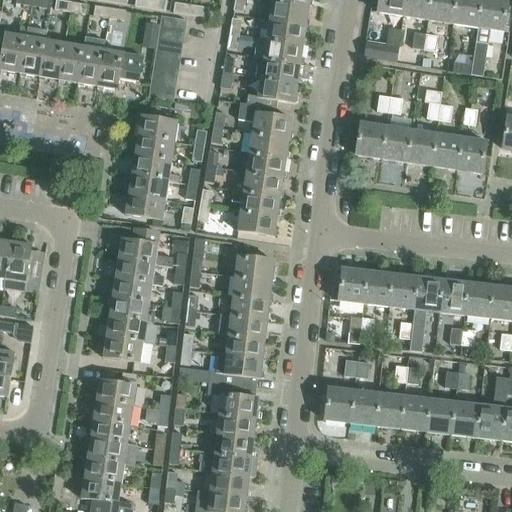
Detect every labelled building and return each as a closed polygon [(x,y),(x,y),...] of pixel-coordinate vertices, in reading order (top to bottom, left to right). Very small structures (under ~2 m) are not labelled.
[(46,0),(32,0),(31,8),(47,10),(49,0),(46,0)] [(152,11),(153,1),(148,0),(136,0),(135,8),(152,11)] [(245,0),(235,0),(234,12),(243,14),(245,0)] [(403,19),(406,0),(379,0),(378,15),(403,19)] [(428,23),(431,0),(406,0),(403,19),(428,23)] [(453,26),(457,0),(431,0),(428,23),(453,26)] [(482,0),(478,30),(476,44),(472,67),(454,64),(453,74),(483,79),(490,32),(504,34),(509,2),(508,2),(508,0),(482,0)] [(478,30),(482,0),(457,0),(453,26),(478,30)] [(70,14),(72,4),(56,1),(55,12),(70,14)] [(153,1),(152,11),(166,13),(168,3),(153,1)] [(272,2),(270,21),(269,23),(307,28),(310,8),(272,2)] [(72,4),(70,14),(86,16),(87,6),(72,4)] [(192,17),(193,7),(175,4),(174,14),(192,17)] [(110,20),(111,10),(95,7),(93,18),(110,20)] [(193,7),(192,17),(204,19),(206,9),(193,7)] [(111,10),(110,20),(125,23),(126,12),(111,10)] [(188,22),(162,18),(160,30),(186,35),(188,22)] [(230,36),(239,37),(242,22),(232,20),(230,36)] [(269,23),(270,21),(257,20),(256,29),(268,31),(267,40),(267,42),(304,47),(307,28),(269,23)] [(7,36),(1,73),(21,76),(27,39),(28,28),(20,27),(19,37),(7,36)] [(159,42),(184,46),(186,35),(160,30),(159,42)] [(423,52),(426,36),(415,34),(412,50),(423,52)] [(239,37),(230,36),(227,51),(237,52),(239,37)] [(426,36),(423,52),(436,54),(438,38),(426,36)] [(21,76),(41,79),(47,42),(27,39),(21,76)] [(85,48),(80,86),(99,89),(105,51),(106,43),(87,39),(85,48)] [(253,49),(255,49),(253,59),(301,66),(304,47),(267,42),(267,40),(255,39),(253,49)] [(66,45),(47,42),(41,79),(60,82),(66,45)] [(157,53),(182,56),(184,46),(159,42),(157,53)] [(395,65),(398,48),(366,43),(364,60),(376,62),(395,65)] [(85,48),(66,45),(60,82),(80,86),(85,48)] [(143,59),(124,56),(125,54),(105,51),(99,89),(119,92),(120,82),(139,85),(143,59)] [(155,65),(180,69),(182,56),(157,53),(155,65)] [(223,75),(233,76),(236,61),(226,59),(223,75)] [(254,79),(261,80),(298,86),(301,66),(253,59),(252,68),(256,69),(254,79)] [(153,77),(178,81),(180,69),(155,65),(153,77)] [(233,76),(223,75),(221,89),(230,91),(233,76)] [(178,81),(153,77),(151,88),(176,92),(178,81)] [(298,86),(261,80),(258,100),(247,98),(246,106),(258,108),(277,111),(278,103),(295,105),(298,86)] [(176,92),(151,88),(149,99),(175,103),(176,92)] [(425,104),(429,105),(427,121),(439,123),(442,107),(443,95),(427,93),(425,104)] [(389,115),(392,100),(380,98),(377,113),(389,115)] [(392,100),(389,115),(400,117),(403,101),(392,100)] [(290,142),(293,121),(257,116),(258,108),(246,106),(241,105),(238,122),(254,124),(252,136),(290,142)] [(453,109),(442,107),(439,123),(451,125),(453,109)] [(478,112),(466,110),(463,126),(476,128),(478,112)] [(214,130),(223,131),(226,116),(216,114),(214,130)] [(141,118),(138,138),(176,144),(179,123),(141,118)] [(503,152),(511,153),(511,120),(508,120),(503,152)] [(382,162),(387,130),(361,126),(356,158),(382,162)] [(223,131),(214,130),(211,145),(220,146),(223,131)] [(412,134),(387,130),(382,162),(407,166),(412,134)] [(195,147),(204,148),(207,134),(197,132),(195,147)] [(437,138),(412,134),(407,166),(432,170),(437,138)] [(252,136),(249,156),(287,161),(290,142),(252,136)] [(138,138),(135,157),(173,163),(176,144),(138,138)] [(462,142),(437,138),(432,170),(457,174),(462,142)] [(462,142),(457,174),(483,177),(488,146),(462,142)] [(204,148),(195,147),(192,162),(202,164),(204,148)] [(207,168),(217,170),(219,154),(209,153),(207,168)] [(249,156),(247,175),(284,180),(287,161),(249,156)] [(135,157),(132,176),(170,183),(170,182),(179,184),(180,176),(171,175),(173,163),(135,157)] [(217,170),(207,168),(204,184),(214,185),(217,170)] [(188,186),(198,187),(201,172),(191,170),(188,186)] [(247,175),(244,193),(244,195),(281,201),(284,180),(247,175)] [(132,176),(129,196),(167,202),(170,183),(132,176)] [(198,187),(188,186),(186,201),(196,203),(198,187)] [(200,207),(210,209),(213,193),(203,191),(200,207)] [(232,203),(242,204),(241,214),(278,220),(281,201),(244,195),(244,193),(233,192),(232,203)] [(164,222),(167,202),(129,196),(126,216),(164,222)] [(210,209),(200,207),(198,222),(208,224),(210,209)] [(191,226),(194,211),(184,209),(181,225),(191,226)] [(241,214),(238,233),(276,238),(278,220),(241,214)] [(133,243),(122,241),(119,262),(155,268),(156,267),(172,269),(173,260),(157,257),(159,247),(157,247),(159,236),(135,232),(133,243)] [(13,243),(0,241),(0,279),(7,281),(13,243)] [(191,273),(201,275),(205,243),(195,241),(191,273)] [(26,293),(33,246),(13,243),(7,281),(5,289),(26,293)] [(232,245),(231,257),(238,258),(235,279),(273,283),(276,262),(274,262),(275,252),(232,245)] [(176,271),(186,273),(188,256),(178,255),(176,271)] [(165,279),(154,277),(155,268),(119,262),(116,281),(152,287),(153,286),(163,288),(165,279)] [(186,273),(176,271),(174,286),(184,287),(186,273)] [(201,275),(191,273),(190,289),(199,290),(201,275)] [(339,305),(365,308),(369,276),(343,273),(339,305)] [(365,308),(390,311),(394,279),(369,276),(365,308)] [(235,279),(233,298),(271,302),(273,283),(235,279)] [(390,311),(414,314),(415,314),(419,282),(394,279),(390,311)] [(116,281),(113,301),(149,307),(152,287),(116,281)] [(426,315),(440,317),(444,285),(419,282),(415,314),(414,314),(413,326),(414,326),(412,342),(411,342),(410,353),(422,355),(426,315)] [(469,287),(444,285),(440,317),(465,319),(469,287)] [(494,290),(469,287),(465,319),(490,322),(494,290)] [(490,322),(511,324),(511,292),(494,290),(490,322)] [(171,310),(181,312),(183,295),(173,294),(171,310)] [(187,313),(197,314),(198,298),(189,297),(187,313)] [(233,298),(231,318),(269,322),(271,302),(233,298)] [(155,317),(148,316),(149,307),(113,301),(110,321),(146,326),(146,325),(154,326),(155,317)] [(3,308),(2,318),(16,320),(17,310),(3,308)] [(181,312),(171,310),(169,325),(179,326),(181,312)] [(197,314),(187,313),(185,328),(195,329),(197,314)] [(231,318),(229,337),(267,342),(269,322),(231,318)] [(362,336),(364,321),(351,319),(348,343),(360,344),(361,336),(362,336)] [(110,321),(107,339),(144,346),(145,345),(143,345),(146,326),(110,321)] [(364,321),(362,336),(373,337),(375,322),(364,321)] [(1,323),(0,328),(0,333),(13,335),(15,326),(1,323)] [(399,341),(411,342),(412,342),(414,326),(413,326),(401,324),(399,341)] [(462,348),(464,332),(451,330),(450,346),(462,348)] [(464,332),(462,348),(474,349),(475,333),(464,332)] [(167,349),(177,351),(179,334),(169,333),(167,349)] [(182,352),(192,353),(194,337),(184,336),(182,352)] [(511,353),(511,337),(502,336),(500,352),(511,353)] [(229,337),(227,357),(265,361),(267,342),(229,337)] [(141,365),(144,346),(107,339),(104,359),(141,365)] [(177,351),(167,349),(165,364),(175,365),(177,351)] [(0,351),(0,397),(9,399),(15,361),(14,361),(15,354),(0,351)] [(192,353),(182,352),(181,367),(190,368),(192,353)] [(257,390),(258,380),(263,380),(265,361),(227,357),(221,356),(219,375),(210,374),(209,385),(257,390)] [(356,380),(358,364),(346,363),(344,378),(356,380)] [(358,364),(356,380),(368,381),(370,365),(358,364)] [(406,385),(408,369),(396,368),(394,384),(406,385)] [(408,369),(406,385),(418,387),(420,371),(408,369)] [(446,374),(445,390),(457,391),(458,375),(446,374)] [(458,375),(457,391),(469,393),(470,376),(458,375)] [(505,412),(507,397),(509,381),(497,380),(493,411),(480,410),(477,441),(502,444),(505,412)] [(100,382),(97,402),(134,407),(137,388),(100,382)] [(258,421),(260,400),(256,399),(257,390),(209,385),(208,396),(222,397),(220,416),(258,421)] [(325,424),(351,427),(354,395),(328,393),(325,424)] [(376,430),(379,398),(354,395),(351,427),(376,430)] [(175,411),(185,412),(187,397),(177,396),(175,411)] [(159,411),(169,412),(171,398),(161,397),(159,411)] [(401,433),(405,401),(379,398),(376,430),(401,433)] [(426,436),(430,404),(405,401),(401,433),(426,436)] [(131,428),(134,408),(134,407),(97,402),(94,423),(131,428)] [(451,438),(455,407),(430,404),(426,436),(451,438)] [(477,441),(480,410),(455,407),(451,438),(477,441)] [(169,412),(159,411),(157,428),(168,429),(169,412)] [(185,412),(175,411),(174,427),(184,428),(185,412)] [(511,413),(505,412),(502,444),(511,445),(511,413)] [(220,416),(217,436),(255,440),(258,421),(220,416)] [(94,423),(91,442),(128,447),(128,446),(131,428),(94,423)] [(171,450),(181,451),(183,436),(173,435),(171,450)] [(155,451),(165,452),(166,437),(156,436),(155,451)] [(217,436),(215,455),(253,460),(255,440),(217,436)] [(138,448),(128,446),(128,447),(91,442),(88,461),(125,467),(135,468),(138,448)] [(181,451),(171,450),(169,466),(179,467),(181,451)] [(165,452),(155,451),(153,467),(163,468),(165,452)] [(215,455),(213,475),(251,479),(257,479),(259,460),(253,460),(215,455)] [(123,486),(125,467),(88,461),(85,480),(123,486)] [(178,475),(168,474),(166,489),(184,491),(185,485),(177,484),(178,475)] [(151,490),(160,491),(162,476),(152,475),(151,490)] [(213,475),(211,494),(249,499),(251,479),(213,475)] [(127,511),(128,506),(120,505),(123,486),(85,480),(82,499),(94,501),(92,511),(127,511)] [(174,506),(175,498),(183,499),(184,491),(166,489),(165,505),(174,506)] [(148,511),(157,511),(160,491),(151,490),(148,511)] [(200,493),(197,511),(247,511),(249,499),(211,494),(200,493)]
